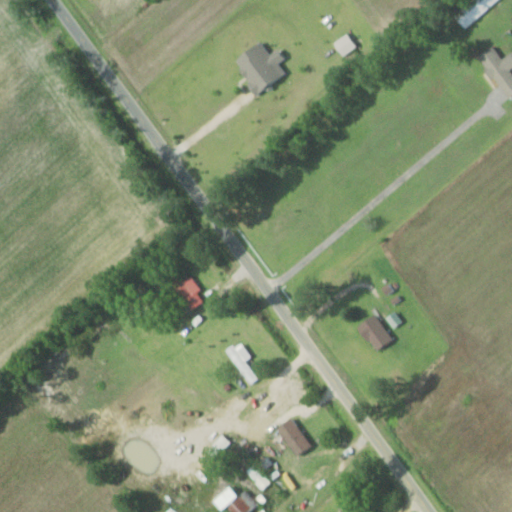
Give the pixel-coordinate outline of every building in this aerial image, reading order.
[(503,0),(476,0),(462,11),(472,25),(503,0)] [(486,54),(510,99),(511,97),(511,54),(506,58),(500,47),(486,54)] [(201,306),(214,292),(187,269),(174,283),(201,306)] [(400,341),(381,314),(364,326),(383,353),(400,341)] [(265,379),(252,360),(256,357),(246,342),(231,352),(253,386),(265,379)] [(283,427),(301,457),(317,447),(299,418),(283,427)] [(274,483),(259,463),(250,470),(265,490),(274,483)] [(223,500),(234,511),(254,511),(263,504),(251,492),(248,495),(239,486),(223,500)]
